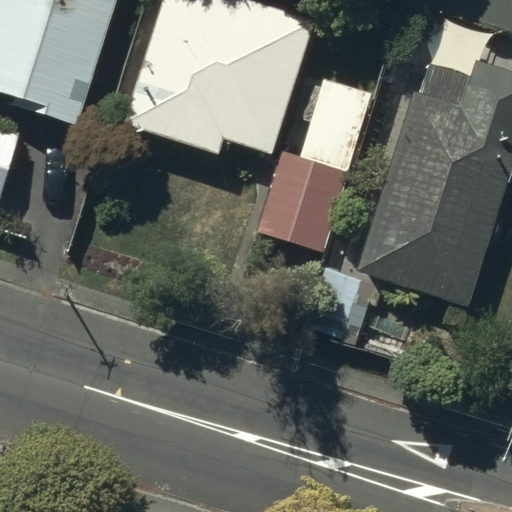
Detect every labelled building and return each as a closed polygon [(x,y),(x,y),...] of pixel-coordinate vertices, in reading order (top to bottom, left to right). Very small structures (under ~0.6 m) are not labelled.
[(126,0),(7,0),(0,24),(0,109),(82,136),(126,0)] [(313,44),(181,0),(179,0),(131,141),(221,171),(228,149),(272,164),(313,44)] [(511,46),(511,0),(435,0),(430,19),(511,46)] [(483,97),(434,82),(370,287),(468,318),(511,177),(511,134),(475,123),(483,97)] [(0,216),(23,149),(0,140),(0,216)] [(346,186),(290,168),(265,245),(322,263),(346,186)] [(306,346),(346,359),(370,287),(328,273),(306,346)]
